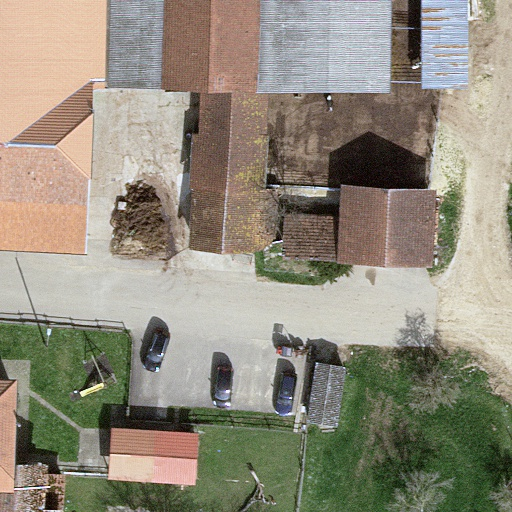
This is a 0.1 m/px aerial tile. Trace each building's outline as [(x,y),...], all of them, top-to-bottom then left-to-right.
[(0,0),(0,243),(78,246),(84,75),(211,79),(206,239),(246,240),(251,84),(465,91),(467,0),(0,0)] [(439,182),(345,181),(344,219),(293,218),(292,249),(437,252),(439,182)] [(337,363),(314,362),(311,419),(335,420),(337,363)] [(25,374),(0,373),(0,511),(56,511),(57,506),(40,506),(41,459),(23,459),(25,374)] [(171,511),(172,504),(99,502),(99,511),(171,511)]
